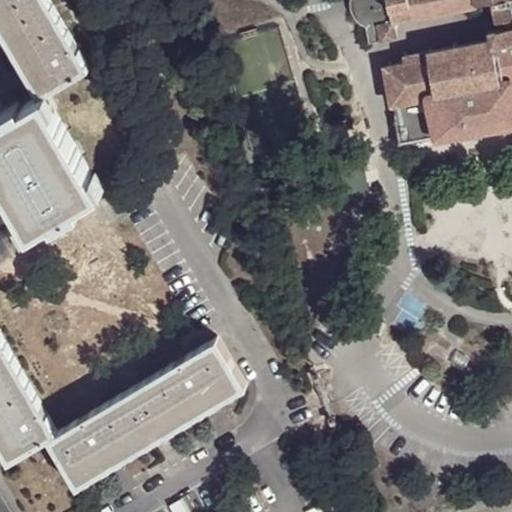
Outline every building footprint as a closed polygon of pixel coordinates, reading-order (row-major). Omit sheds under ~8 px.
[(0,0),(0,27),(40,97),(44,94),(50,89),(89,67),(81,51),(74,39),(50,0),(0,0)] [(511,23),(511,39),(387,61),(398,126),(395,126),(398,141),(511,120),(511,0),(348,0),(348,2),(351,11),(357,18),(366,22),(369,37),(379,36),(397,32),(394,16),(487,0),(493,0),(497,20),(511,17),(511,23)] [(74,39),(81,51),(85,48),(79,36),(74,39)] [(55,110),(60,107),(50,89),(44,94),(55,110)] [(0,119),(0,178),(22,217),(31,232),(53,220),(80,204),(101,191),(94,176),(55,110),(44,94),(40,97),(22,106),(0,119)] [(20,102),(0,113),(0,119),(22,106),(20,102)] [(94,176),(101,191),(107,186),(99,174),(94,176)] [(80,204),(53,220),(55,224),(82,209),(80,204)] [(31,232),(22,217),(17,221),(25,235),(31,232)] [(0,332),(0,444),(9,460),(49,437),(58,431),(0,332)] [(58,431),(49,437),(78,485),(247,387),(217,338),(187,355),(174,363),(90,412),(79,419),(58,431)] [(174,363),(187,355),(183,350),(171,357),(174,363)] [(79,419),(90,412),(87,407),(75,413),(79,419)]
